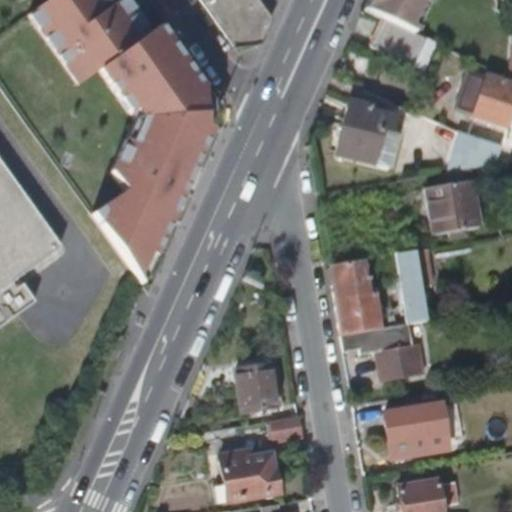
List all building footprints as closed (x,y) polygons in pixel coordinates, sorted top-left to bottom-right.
[(120,191),(88,215),(138,285),(212,123),(209,101),(165,40),(156,46),(132,11),(124,0),(119,0),(111,6),(106,0),(46,0),(26,15),(74,85),(95,70),(133,117),(133,120),(141,119),(129,141),(124,138),(106,172),(120,191)] [(197,0),(241,62),(251,58),(269,20),(254,0),(197,0)] [(367,0),(362,11),(382,20),(412,34),(426,0),(367,0)] [(419,73),(433,44),(412,34),(382,20),(368,49),(419,73)] [(455,108),(469,113),(481,75),(467,71),(455,108)] [(511,84),(481,75),(469,113),(468,119),(504,131),(511,106),(511,84)] [(346,101),(332,156),(386,171),(395,137),(391,136),(395,119),(367,112),(368,106),(346,101)] [(133,120),(124,138),(129,141),(141,119),(133,120)] [(500,147),(454,133),(444,174),(489,166),(494,165),(500,147)] [(58,245),(0,164),(0,325),(1,327),(43,293),(25,272),(58,245)] [(489,166),(444,174),(447,187),(421,191),(428,239),(447,236),(447,239),(461,237),(461,233),(475,231),(469,188),(487,184),(490,208),(495,207),(489,166)] [(425,250),(413,252),(418,287),(431,285),(425,250)] [(407,325),(424,322),(418,287),(413,252),(392,255),(403,326),(407,325)] [(360,261),(326,266),(338,337),(376,331),(369,287),(364,288),(360,261)] [(338,337),(341,355),(357,352),(357,357),(375,354),(379,381),(419,375),(415,347),(409,347),(407,325),(403,326),(376,331),(338,337)] [(274,411),(269,368),(233,372),(238,415),(274,411)] [(436,408),(436,406),(380,415),(388,461),(444,452),(443,450),(436,408)] [(271,445),(299,441),(296,419),(268,424),(271,445)] [(269,456),(246,459),(245,454),(215,458),(220,490),(222,503),(275,494),(269,456)] [(434,488),(433,482),(394,488),(397,511),(437,511),(437,508),(434,488)] [(454,484),(434,488),(437,508),(457,503),(454,484)] [(222,503),(220,490),(208,493),(209,505),(222,503)]
